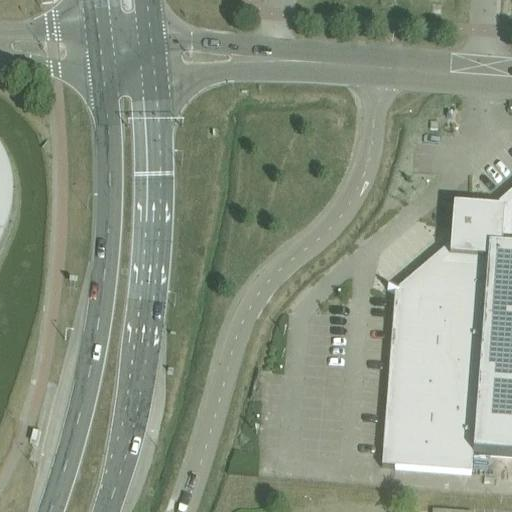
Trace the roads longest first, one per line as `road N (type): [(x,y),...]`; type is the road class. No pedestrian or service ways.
road 1 (unclassified): [(182,511),(234,338),(258,289),(352,200),(367,163),(376,67)]
road 2 (secondary): [(103,80),(109,203),(101,291),(47,511)]
road 3 (secondary): [(104,511),(141,384),(154,281),(154,80)]
road 4 (unclassified): [(154,80),(316,62)]
road 5 (unclassified): [(274,49),(149,38)]
